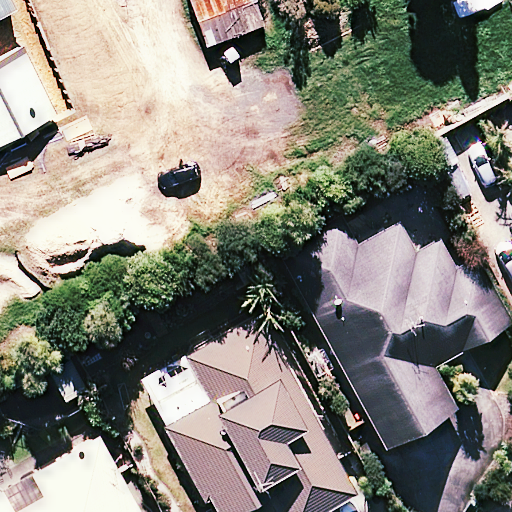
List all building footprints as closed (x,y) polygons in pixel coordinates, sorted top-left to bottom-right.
[(261,24),(253,0),(189,0),(204,43),(261,24)] [(511,226),(497,201),(468,217),(486,250),(511,235),(511,226)] [(412,245),(397,218),(352,242),(344,226),(281,260),(381,442),(449,405),(426,363),(508,318),(474,256),(463,262),(451,268),(432,234),(412,245)] [(259,313),(138,375),(200,497),(206,494),(215,511),(258,511),(271,505),(264,493),(271,489),(282,511),(314,511),(352,493),(259,313)] [(138,511),(97,434),(0,487),(0,511),(138,511)]
